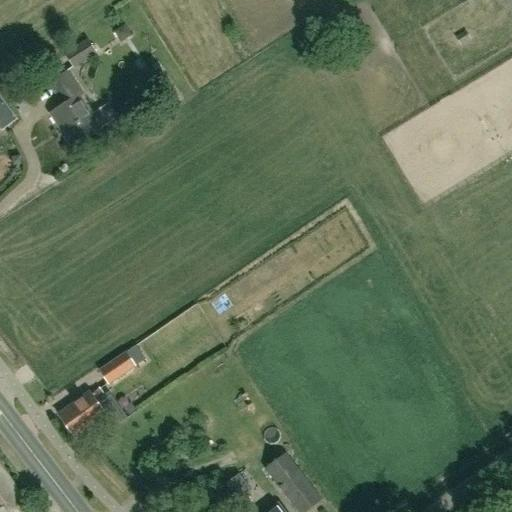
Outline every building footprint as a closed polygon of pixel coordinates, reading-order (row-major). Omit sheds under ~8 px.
[(144,31),(157,58),(172,51),(159,24),(144,31)] [(74,69),(97,54),(87,39),(64,54),(74,69)] [(48,83),(62,105),(49,114),(57,126),(59,125),(73,147),(100,130),(79,96),(83,94),(68,70),(48,83)] [(0,130),(1,132),(18,120),(0,96),(0,130)] [(109,384),(135,365),(126,352),(99,370),(109,384)] [(101,389),(93,395),(90,391),(58,414),(75,437),(107,415),(98,403),(107,397),(101,389)] [(298,511),(305,511),(321,499),(286,453),(265,468),(298,511)] [(0,511),(14,511),(28,503),(0,461),(0,511)]
